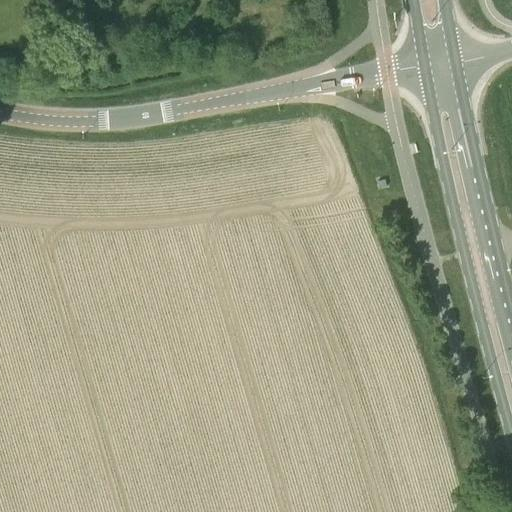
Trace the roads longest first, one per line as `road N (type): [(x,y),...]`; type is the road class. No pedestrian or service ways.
road 1 (tertiary): [(444,65),(146,120),(89,124),(0,114)]
road 2 (primary): [(511,361),(444,65)]
